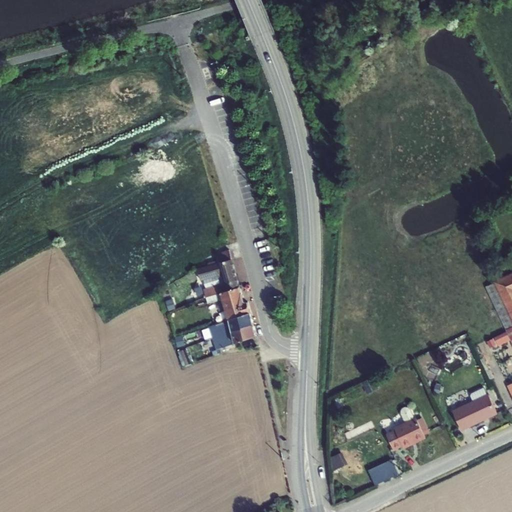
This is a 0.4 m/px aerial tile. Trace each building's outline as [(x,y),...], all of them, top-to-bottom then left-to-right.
[(207,299),(241,290),(233,260),(232,261),(228,250),(216,256),(219,264),(198,270),(202,282),(204,281),(206,289),(204,290),(207,299)] [(511,274),(487,287),(507,330),(511,341),(511,387),(509,389),(511,395),(511,274)] [(249,305),(246,305),(241,290),(207,299),(209,305),(223,300),(229,322),(252,317),(249,305)] [(233,332),(255,329),(252,317),(229,322),(209,328),(213,339),(233,332)] [(236,347),(257,340),(255,329),(233,332),(213,339),(217,351),(221,349),(235,345),(236,347)] [(185,347),(183,336),(176,338),(178,348),(185,347)] [(187,350),(181,352),(181,353),(186,367),(193,365),(187,350)] [(497,413),(489,395),(487,395),(484,388),(472,394),(471,397),(474,402),(453,412),(462,430),(497,413)] [(418,421),(417,419),(416,419),(411,410),(406,409),(404,410),(402,415),(407,424),(396,430),(397,432),(388,436),(395,451),(404,447),(405,449),(427,438),(426,436),(418,421)] [(431,434),(423,418),(418,421),(426,436),(431,434)] [(348,463),(342,452),(331,457),(333,471),(348,463)] [(399,474),(392,458),(368,470),(376,485),(399,474)]
